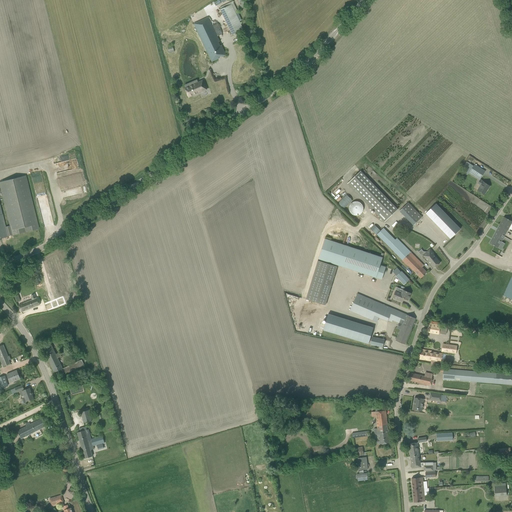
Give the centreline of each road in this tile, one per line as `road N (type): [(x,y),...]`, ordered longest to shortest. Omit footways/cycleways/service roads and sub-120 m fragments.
road 1 (tertiary): [(0,264),(48,245),(279,87),(363,0)]
road 2 (unclassified): [(407,511),(398,387),(431,289),(511,189)]
